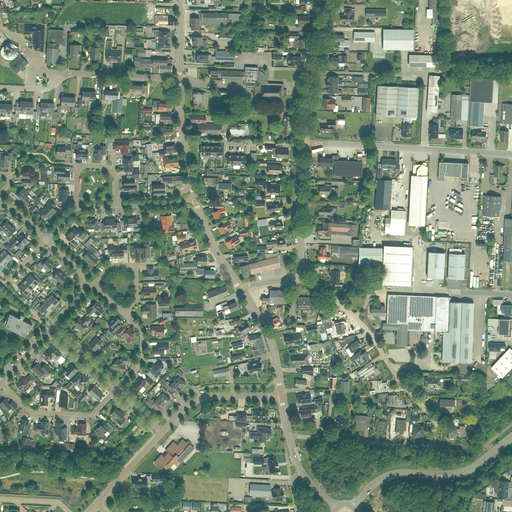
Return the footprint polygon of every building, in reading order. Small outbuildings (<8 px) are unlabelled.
[(17,0),(13,2),(16,8),(18,11),(21,10),(19,6),(17,0)] [(428,0),(429,9),(433,9),(433,24),(439,24),(439,0),(428,0)] [(353,23),(354,15),(351,14),(351,8),(344,8),(344,15),(341,15),(341,22),(349,22),(349,23),(353,23)] [(366,9),(365,17),(386,17),(386,10),(366,9)] [(229,20),(227,20),(227,13),(202,13),(202,19),(199,19),(199,18),(191,18),(191,30),(199,30),(199,25),(227,25),(227,23),(229,23),(228,25),(241,26),(241,13),(229,13),(229,20)] [(155,23),(163,24),(166,24),(166,25),(172,25),(173,16),(168,16),(155,16),(155,23)] [(40,50),(40,51),(44,51),(45,26),(27,25),(26,33),(34,34),(33,42),(35,42),(35,49),(40,50)] [(64,30),(48,29),(46,65),(51,65),(52,65),(53,65),(57,65),(59,44),(63,44),(64,30)] [(383,29),(382,49),(413,50),(413,29),(383,29)] [(155,39),(171,39),(171,35),(170,35),(170,32),(161,31),(161,30),(153,30),(153,34),(155,34),(155,39)] [(374,42),(374,32),(354,32),(353,41),(374,42)] [(294,41),(297,41),(297,48),(303,48),(303,40),(298,39),(298,38),(298,33),(289,33),(289,38),(294,38),(294,41)] [(228,41),(228,51),(234,51),(234,41),(233,41),(233,35),(219,34),(219,41),(228,41)] [(336,41),(340,41),(340,45),(348,45),(348,41),(344,41),(344,35),(336,35),(336,41)] [(202,45),(201,42),(201,37),(193,37),(193,45),(197,45),(197,48),(207,49),(207,45),(202,45)] [(171,39),(155,39),(151,39),(151,42),(155,42),(155,47),(170,48),(170,44),(171,44),(171,39)] [(113,62),(114,49),(111,49),(112,41),(107,41),(106,53),(107,53),(106,61),(109,61),(109,62),(113,62)] [(77,51),(80,51),(80,45),(70,45),(70,58),(77,59),(77,51)] [(100,59),(100,55),(100,52),(99,52),(99,48),(97,48),(97,46),(94,46),(94,48),(92,48),(91,52),(92,52),(92,59),(98,59),(100,59)] [(114,49),(113,62),(117,62),(118,62),(121,62),(121,54),(122,54),(122,47),(117,46),(117,49),(116,49),(114,49)] [(14,54),(13,50),(11,48),(8,48),(5,51),(5,54),(8,56),(11,56),(14,54)] [(210,63),(210,60),(215,60),(215,61),(229,61),(234,61),(234,51),(228,51),(215,51),(215,56),(211,56),(211,55),(206,54),(196,53),(196,62),(210,63)] [(28,63),(21,55),(10,65),(16,73),(20,69),(22,71),(25,69),(23,67),(28,63)] [(409,55),(408,67),(436,67),(436,55),(409,55)] [(300,56),(294,56),(288,56),(287,65),(294,65),(294,64),(300,64),(300,56)] [(330,64),(334,64),(334,66),(338,66),(338,61),(347,61),(347,56),(338,56),(338,57),(330,57),(330,64)] [(140,66),(140,67),(152,68),(152,72),(171,73),(172,59),(160,59),(152,58),(152,59),(140,59),(140,58),(134,57),(134,65),(140,66)] [(283,84),(265,83),(265,81),(266,81),(266,79),(265,79),(265,78),(265,77),(265,76),(264,75),(264,74),(263,73),(262,72),(261,72),(259,71),(258,71),(258,67),(245,67),(245,71),(219,70),(219,71),(210,70),(209,76),(218,77),(218,76),(221,76),(221,79),(244,80),(244,85),(251,86),(251,87),(252,87),(253,89),(254,89),(254,96),(258,97),(258,99),(282,100),(283,95),(286,94),(286,90),(283,89),(283,84)] [(428,87),(426,111),(436,112),(439,76),(429,75),(428,87)] [(470,89),(469,112),(468,126),(483,127),(484,102),(492,102),(494,79),(471,78),(470,89)] [(141,94),(147,95),(147,84),(129,83),(128,93),(141,94)] [(377,85),(376,115),(416,118),(418,87),(377,85)] [(102,100),(107,101),(107,99),(112,99),(112,107),(114,108),(114,112),(122,112),(123,95),(118,95),(118,92),(114,91),(106,91),(105,91),(102,91),(102,95),(102,96),(102,100)] [(88,100),(89,92),(82,92),(81,100),(78,99),(78,106),(81,107),(82,104),(85,104),(85,100),(88,100)] [(89,92),(88,100),(88,104),(92,104),(95,104),(94,112),(97,112),(98,102),(95,102),(95,101),(95,92),(89,92)] [(194,92),(193,97),(194,97),(193,102),(207,103),(208,93),(194,92)] [(451,119),(467,120),(469,95),(452,94),(451,119)] [(57,113),(60,113),(60,109),(63,109),(64,105),(68,106),(68,97),(61,97),(61,106),(57,106),(57,112),(57,113)] [(68,97),(68,106),(71,106),(71,109),(74,109),(74,114),(77,114),(78,107),(75,107),(74,106),(75,98),(68,97)] [(362,111),(369,112),(371,98),(363,97),(362,111)] [(323,98),(322,108),(334,108),(335,99),(323,98)] [(26,114),(27,102),(20,101),(19,110),(16,110),(16,114),(15,117),(19,117),(19,114),(23,114),(26,114)] [(171,104),(160,103),(160,101),(153,101),(152,107),(158,107),(158,111),(171,112),(171,104)] [(27,102),(26,114),(33,115),(33,119),(36,119),(36,112),(34,112),(33,112),(33,102),(27,102)] [(36,112),(36,119),(39,119),(39,114),(47,115),(47,111),(48,103),(41,103),(41,104),(37,104),(37,112),(36,112)] [(56,119),(57,115),(59,116),(60,113),(57,113),(57,112),(53,112),(54,104),(48,103),(47,111),(50,112),(50,116),(53,116),(53,119),(52,123),(56,123),(56,119)] [(511,104),(502,104),(501,123),(511,123),(511,104)] [(156,114),(155,123),(171,124),(171,115),(156,114)] [(292,121),(292,117),(284,116),(282,134),(289,135),(291,120),(292,121)] [(332,131),(332,127),(335,127),(335,121),(328,121),(328,125),(321,125),(321,131),(332,131)] [(201,123),(201,125),(192,125),(192,133),(205,133),(205,134),(221,135),(221,124),(201,123)] [(411,136),(411,124),(402,124),(402,136),(411,136)] [(438,124),(433,124),(430,124),(429,129),(431,129),(430,133),(429,133),(429,137),(438,138),(438,124)] [(20,137),(27,139),(29,132),(21,130),(20,137)] [(450,130),(450,138),(458,138),(458,139),(463,139),(463,130),(450,130)] [(473,131),(472,139),(485,140),(486,132),(473,131)] [(508,141),(509,131),(501,131),(501,141),(508,141)] [(73,144),(73,150),(76,150),(76,158),(81,158),(82,144),(82,141),(78,141),(77,144),(73,144)] [(121,149),(121,154),(128,154),(128,149),(129,149),(129,141),(116,141),(116,149),(121,149)] [(82,144),(81,158),(87,159),(88,151),(92,151),(92,145),(88,144),(88,145),(82,144)] [(158,152),(159,156),(165,155),(165,153),(176,152),(175,144),(164,146),(164,151),(158,152)] [(65,145),(65,147),(58,147),(57,150),(56,156),(61,156),(61,157),(65,158),(65,153),(71,153),(71,145),(65,145)] [(273,156),(276,156),(276,157),(288,158),(288,150),(281,150),(281,149),(276,149),(275,149),(275,146),(265,145),(265,149),(273,150),(273,156)] [(102,153),(106,153),(106,146),(100,146),(100,149),(95,149),(94,159),(102,159),(102,153)] [(210,156),(210,146),(201,146),(201,156),(203,156),(203,158),(210,158),(210,156)] [(9,160),(12,160),(13,153),(8,152),(8,155),(1,155),(0,167),(8,167),(9,160)] [(138,158),(138,154),(131,155),(131,158),(124,158),(124,162),(123,162),(123,165),(133,164),(133,160),(137,160),(137,158),(138,158)] [(320,158),(319,165),(331,165),(334,165),(334,175),(361,176),(362,156),(357,156),(356,161),(338,160),(338,155),(331,155),(331,158),(320,158)] [(240,156),(239,165),(246,165),(249,165),(249,158),(246,158),(246,156),(240,156)] [(171,166),(171,167),(174,166),(178,165),(177,158),(169,159),(169,157),(163,158),(165,168),(170,168),(170,166),(171,166)] [(399,172),(399,164),(395,164),(395,159),(382,159),(381,168),(394,169),(394,171),(399,172)] [(468,180),(468,172),(469,163),(440,162),(439,179),(445,179),(445,176),(461,177),(461,180),(468,180)] [(132,171),(132,174),(139,174),(139,171),(138,171),(137,168),(133,168),(133,164),(123,165),(123,167),(124,167),(124,171),(132,171)] [(268,164),(267,172),(267,173),(281,174),(281,165),(274,165),(268,164)] [(424,226),(427,176),(426,176),(426,167),(425,165),(425,164),(422,164),(419,166),(413,165),(412,176),(413,176),(410,225),(424,226)] [(502,177),(502,172),(503,166),(495,165),(494,175),(490,174),(490,182),(494,183),(494,176),(502,177)] [(34,174),(34,172),(35,168),(23,168),(22,176),(31,176),(30,180),(38,180),(39,174),(34,174)] [(55,174),(58,174),(58,182),(63,183),(63,180),(69,180),(70,172),(63,172),(63,168),(56,168),(55,174)] [(124,185),(134,184),(134,182),(138,181),(139,180),(139,175),(132,175),(132,179),(123,179),(124,185)] [(219,183),(218,183),(218,177),(204,176),(204,180),(204,185),(216,185),(216,189),(231,190),(231,183),(219,182),(219,183)] [(374,209),(389,210),(391,180),(376,179),(374,209)] [(271,183),(270,185),(268,185),(267,192),(271,192),(271,194),(275,194),(275,192),(279,192),(280,185),(279,185),(276,185),(276,183),(271,183)] [(134,184),(124,185),(124,191),(130,191),(130,194),(137,193),(137,187),(134,187),(134,184)] [(58,195),(57,200),(66,200),(66,196),(68,196),(69,189),(65,189),(66,185),(58,185),(58,189),(59,189),(59,195),(58,195)] [(154,195),(164,195),(164,185),(154,185),(154,186),(151,186),(151,190),(154,190),(154,195)] [(322,186),(322,187),(319,187),(319,193),(326,194),(326,195),(331,195),(331,186),(322,186)] [(22,200),(29,193),(31,191),(29,189),(27,191),(23,188),(17,195),(22,200)] [(221,191),(219,190),(206,190),(206,198),(214,198),(217,198),(217,202),(223,202),(223,194),(221,194),(221,191)] [(29,193),(22,200),(28,205),(32,200),(36,204),(40,200),(36,196),(34,198),(29,193)] [(483,216),(494,216),(500,217),(501,196),(484,195),(483,216)] [(50,200),(46,204),(47,205),(45,208),(52,215),(56,211),(53,207),(55,205),(50,200)] [(267,204),(268,212),(273,212),(273,211),(274,211),(274,212),(275,212),(278,212),(279,211),(279,210),(280,210),(279,203),(272,204),(272,203),(267,204)] [(327,208),(319,208),(318,214),(323,214),(322,217),(327,217),(327,214),(332,214),(333,207),(327,207),(327,208)] [(404,234),(405,208),(389,207),(389,221),(385,221),(384,234),(404,234)] [(52,215),(45,208),(43,210),(41,208),(37,212),(43,218),(45,215),(49,219),(52,215)] [(219,210),(212,212),(215,219),(221,217),(220,214),(226,212),(224,208),(219,210)] [(174,231),(174,224),(172,224),(171,215),(161,216),(162,232),(174,231)] [(124,218),(124,225),(121,225),(121,231),(127,231),(127,227),(131,227),(130,217),(128,217),(128,218),(124,218)] [(137,218),(133,218),(133,217),(130,217),(131,227),(134,227),(134,230),(141,230),(140,224),(137,224),(137,218)] [(110,219),(111,229),(116,229),(116,230),(120,230),(120,222),(115,222),(115,218),(110,219)] [(88,219),(88,229),(95,229),(95,231),(98,231),(97,219),(88,219)] [(111,229),(110,219),(106,219),(106,223),(101,223),(101,231),(105,231),(105,229),(111,229)] [(218,228),(221,234),(228,231),(227,229),(231,227),(234,225),(231,219),(223,222),(223,223),(222,224),(223,225),(218,228)] [(4,232),(11,225),(7,221),(2,226),(0,224),(0,231),(2,230),(4,232)] [(325,233),(325,235),(331,236),(331,234),(355,235),(356,222),(331,221),(331,222),(323,222),(322,227),(318,227),(318,231),(317,231),(316,232),(316,235),(317,236),(321,236),(322,235),(322,233),(325,233)] [(452,231),(453,222),(440,222),(440,231),(445,231),(445,230),(452,231)] [(8,242),(13,237),(11,234),(16,229),(11,225),(4,232),(7,235),(4,238),(8,242)] [(75,228),(72,231),(70,233),(77,239),(79,237),(83,239),(87,235),(83,231),(81,234),(75,228)] [(69,245),(73,249),(77,245),(74,242),(77,239),(70,233),(68,235),(66,238),(71,243),(69,245)] [(17,240),(14,238),(9,243),(13,247),(16,244),(20,248),(27,240),(22,235),(17,240)] [(228,249),(235,245),(240,243),(239,241),(237,237),(231,239),(225,242),(228,249)] [(198,248),(195,240),(188,243),(187,241),(184,242),(180,244),(183,253),(196,249),(195,249),(198,248)] [(87,262),(97,251),(89,244),(85,249),(88,251),(83,257),(87,262)] [(0,253),(0,254),(8,262),(12,257),(8,253),(10,251),(4,245),(0,250),(2,252),(0,253)] [(118,258),(118,248),(114,248),(114,245),(108,245),(109,252),(112,252),(112,258),(118,258)] [(124,251),(127,251),(127,245),(121,245),(121,248),(118,248),(118,258),(124,258),(124,251)] [(140,248),(140,257),(149,257),(149,245),(146,245),(146,248),(140,248)] [(329,252),(338,253),(338,257),(358,258),(359,248),(339,247),(339,245),(330,245),(329,252)] [(383,245),(382,284),(410,285),(412,246),(383,245)] [(140,257),(140,248),(134,248),(134,246),(131,246),(131,258),(140,257)] [(325,259),(330,259),(330,254),(325,254),(325,247),(319,247),(319,253),(317,253),(317,259),(320,259),(320,261),(321,262),(324,262),(325,259)] [(382,250),(359,250),(358,265),(381,265),(382,250)] [(100,257),(99,255),(100,254),(97,251),(87,262),(92,266),(97,260),(100,262),(104,258),(102,256),(100,257)] [(427,277),(433,278),(443,278),(444,253),(428,252),(427,267),(427,277)] [(448,253),(447,278),(463,279),(465,254),(448,253)] [(0,262),(4,266),(8,262),(0,254),(0,262)] [(194,260),(194,263),(179,263),(179,271),(197,270),(197,266),(198,266),(197,263),(206,264),(207,257),(197,257),(197,259),(194,259),(194,260)] [(240,266),(242,271),(243,276),(280,267),(277,257),(258,262),(247,265),(240,266)] [(48,269),(49,270),(54,265),(47,259),(44,263),(41,260),(37,265),(41,269),(43,267),(46,271),(48,269)] [(144,272),(144,279),(158,279),(158,272),(154,272),(153,266),(147,266),(147,272),(144,272)] [(335,266),(334,271),(330,270),(330,277),(331,277),(331,278),(331,284),(339,284),(340,271),(342,271),(342,267),(335,266)] [(57,280),(63,274),(59,270),(53,275),(51,273),(47,278),(51,281),(54,278),(57,280)] [(26,279),(35,287),(37,284),(39,286),(41,284),(43,282),(41,280),(39,282),(31,274),(26,279)] [(63,274),(57,280),(60,283),(57,286),(57,288),(61,291),(65,286),(62,283),(67,278),(63,274)] [(22,283),(31,291),(33,293),(35,291),(33,289),(35,287),(26,279),(22,283)] [(31,291),(22,283),(18,288),(23,292),(21,294),(26,299),(30,295),(28,293),(31,291)] [(229,294),(226,286),(219,288),(206,293),(210,302),(223,297),(229,294)] [(144,288),(144,296),(156,296),(156,287),(144,288)] [(47,299),(55,306),(60,302),(55,298),(57,295),(52,290),(47,294),(49,296),(47,299)] [(286,303),(287,291),(270,290),(269,297),(262,296),(262,302),(269,303),(286,303)] [(473,303),(449,302),(449,297),(387,294),(386,323),(383,323),(383,329),(397,329),(397,334),(396,334),(396,338),(397,338),(396,345),(406,346),(407,330),(442,331),(441,362),(471,363),(473,303)] [(298,297),(298,308),(312,309),(312,304),(310,304),(310,298),(298,297)] [(55,306),(47,299),(45,301),(43,299),(41,301),(43,303),(51,311),(55,306)] [(90,315),(94,312),(95,313),(96,312),(99,315),(103,310),(100,308),(101,306),(96,302),(92,306),(92,305),(86,311),(90,315)] [(238,309),(235,302),(228,305),(228,306),(223,307),(225,311),(229,309),(230,312),(238,309)] [(51,311),(43,303),(41,305),(39,303),(35,307),(41,313),(43,311),(47,315),(51,311)] [(147,314),(147,316),(156,316),(156,304),(147,304),(147,307),(142,307),(142,314),(147,314)] [(185,316),(203,316),(203,304),(185,304),(185,307),(185,316)] [(511,305),(502,305),(501,313),(504,313),(504,315),(511,315),(511,305)] [(381,306),(381,309),(371,309),(371,315),(384,315),(385,306),(381,306)] [(10,314),(5,326),(24,336),(32,325),(22,320),(24,316),(21,314),(19,316),(21,317),(20,319),(10,314)] [(321,323),(324,322),(332,321),(330,314),(320,316),(321,323)] [(74,324),(81,331),(86,325),(90,320),(85,316),(81,320),(79,318),(74,324)] [(115,316),(108,323),(111,327),(109,328),(114,333),(119,328),(117,326),(117,325),(120,321),(115,316)] [(272,319),(273,321),(270,322),(273,327),(280,324),(279,323),(280,322),(278,318),(277,318),(277,317),(272,319)] [(511,330),(511,329),(511,327),(511,322),(511,319),(509,319),(499,319),(499,334),(504,334),(504,337),(511,337),(511,330)] [(239,323),(240,325),(234,329),(235,330),(232,331),(236,337),(238,336),(239,336),(250,329),(246,322),(244,323),(243,321),(239,323)] [(326,331),(336,329),(338,338),(342,337),(341,333),(345,333),(343,323),(335,325),(334,321),(332,321),(324,323),(326,331)] [(124,326),(115,335),(118,337),(120,337),(123,334),(127,338),(127,342),(128,341),(128,342),(128,343),(130,343),(131,342),(131,341),(135,341),(134,334),(129,328),(127,330),(126,329),(126,328),(124,326)] [(162,335),(164,335),(164,326),(151,327),(152,332),(156,332),(156,336),(157,336),(158,338),(162,338),(162,335)] [(227,326),(221,328),(224,335),(230,333),(227,326)] [(303,342),(303,341),(301,333),(292,335),(284,337),(286,344),(293,342),(294,344),(303,342)] [(250,343),(255,342),(258,356),(266,354),(262,335),(255,336),(255,335),(249,337),(250,343)] [(89,345),(95,351),(102,343),(104,346),(109,341),(106,339),(103,342),(97,337),(89,345)] [(356,350),(355,348),(360,345),(357,340),(350,344),(351,345),(348,347),(351,353),(356,350)] [(160,354),(160,355),(164,355),(164,349),(168,349),(168,342),(159,342),(159,346),(154,346),(154,354),(160,354)] [(310,345),(311,351),(323,348),(322,343),(310,345)] [(505,344),(490,343),(489,351),(490,351),(489,354),(496,355),(497,351),(500,351),(501,348),(505,348),(505,344)] [(53,357),(57,360),(61,355),(52,347),(44,355),(49,360),(50,360),(53,357)] [(502,378),(511,367),(511,349),(510,348),(491,368),(502,378)] [(362,350),(349,358),(351,360),(353,359),(357,356),(359,360),(357,361),(360,366),(366,362),(365,361),(369,358),(365,351),(363,352),(362,350)] [(123,365),(127,360),(122,355),(118,360),(118,359),(112,365),(115,367),(115,368),(116,370),(117,369),(120,372),(126,367),(123,365)] [(291,356),(292,367),(299,367),(299,364),(308,364),(308,355),(291,356)] [(149,371),(146,373),(154,381),(158,377),(157,376),(161,372),(160,371),(164,367),(159,362),(155,366),(153,364),(148,370),(149,371)] [(249,371),(249,373),(262,370),(261,369),(263,369),(262,365),(261,365),(260,362),(248,364),(247,363),(248,362),(239,364),(240,368),(245,367),(248,366),(248,368),(247,368),(247,372),(249,371)] [(47,375),(52,370),(45,364),(42,367),(37,363),(31,369),(40,377),(44,372),(47,375)] [(77,370),(72,365),(66,371),(63,368),(57,374),(62,378),(66,374),(70,378),(77,370)] [(364,367),(359,370),(360,370),(357,372),(362,380),(365,378),(373,373),(375,376),(380,373),(377,368),(376,368),(375,368),(373,365),(366,370),(364,367)] [(214,377),(230,374),(228,367),(213,370),(214,377)] [(175,377),(177,378),(174,381),(181,388),(186,384),(180,379),(180,377),(183,374),(178,369),(175,373),(177,374),(175,375),(175,377)] [(31,383),(35,380),(30,375),(26,379),(24,377),(22,380),(22,379),(16,385),(20,389),(20,388),(24,392),(28,387),(32,384),(31,383)] [(81,389),(83,387),(89,381),(82,375),(81,377),(78,375),(72,382),(76,385),(77,384),(81,389)] [(439,378),(439,375),(433,375),(433,378),(425,378),(423,380),(425,382),(425,387),(427,389),(429,387),(436,387),(436,388),(440,388),(440,383),(439,383),(439,378)] [(132,386),(138,391),(146,383),(140,378),(132,386)] [(164,381),(162,384),(163,385),(168,390),(170,388),(171,388),(177,393),(181,388),(174,381),(172,384),(170,383),(168,381),(167,382),(166,381),(166,382),(164,381)] [(348,392),(349,381),(340,381),(340,392),(348,392)] [(381,383),(381,381),(378,381),(379,391),(388,390),(387,383),(381,383)] [(89,392),(97,400),(103,394),(94,386),(89,392)] [(159,398),(166,404),(170,400),(165,395),(165,394),(167,391),(162,386),(160,389),(161,390),(160,392),(160,393),(162,394),(159,398)] [(67,406),(68,394),(60,394),(60,390),(57,390),(56,396),(59,396),(59,406),(67,406)] [(54,397),(54,392),(46,391),(46,394),(41,394),(40,404),(42,405),(42,406),(45,406),(45,405),(48,405),(48,397),(54,397)] [(87,396),(84,393),(79,398),(82,401),(87,396)] [(310,393),(297,395),(298,403),(302,402),(302,403),(311,402),(310,393)] [(396,397),(396,395),(389,396),(389,405),(396,404),(396,405),(402,404),(401,399),(400,399),(399,397),(396,397)] [(166,404),(159,398),(156,401),(154,399),(153,399),(151,401),(149,398),(145,402),(152,408),(155,404),(156,404),(161,409),(166,404)] [(13,410),(17,406),(12,401),(10,403),(5,399),(0,403),(0,404),(7,411),(10,408),(13,410)] [(454,407),(454,406),(455,400),(439,399),(439,405),(440,408),(441,410),(443,412),(445,413),(447,413),(450,412),(452,411),(453,409),(454,407)] [(311,415),(311,413),(318,412),(317,405),(308,406),(308,409),(300,410),(301,417),(305,416),(305,418),(309,417),(308,416),(311,415)] [(116,422),(120,425),(125,420),(122,417),(124,415),(119,410),(118,411),(115,408),(113,411),(114,411),(111,414),(117,420),(116,422)] [(237,413),(237,416),(229,415),(229,420),(237,420),(237,421),(253,421),(253,419),(268,420),(268,419),(269,419),(269,416),(268,416),(268,411),(253,410),(253,417),(246,417),(247,413),(237,413)] [(368,416),(356,415),(355,419),(356,420),(355,429),(363,430),(364,425),(370,425),(371,417),(371,412),(368,411),(368,416)] [(412,434),(412,435),(423,436),(424,431),(426,431),(426,427),(424,427),(425,425),(417,424),(418,420),(419,420),(420,415),(412,415),(411,419),(411,423),(409,423),(409,432),(412,433),(411,434),(412,434)] [(349,419),(336,417),(335,428),(346,429),(346,423),(348,423),(349,419)] [(28,435),(31,426),(28,425),(29,421),(27,421),(26,419),(24,420),(22,419),(19,429),(24,430),(24,432),(25,434),(28,435)] [(375,427),(378,428),(377,431),(384,432),(385,426),(387,426),(387,421),(378,421),(379,419),(376,419),(376,421),(375,427)] [(101,437),(107,431),(110,433),(115,429),(108,422),(106,424),(103,421),(94,431),(96,432),(95,433),(98,436),(99,435),(101,437)] [(48,434),(49,422),(41,422),(41,425),(34,424),(34,431),(41,431),(41,433),(48,434)] [(59,439),(63,439),(63,442),(66,442),(66,439),(67,427),(63,427),(64,423),(56,423),(56,434),(59,435),(59,439)] [(405,428),(406,423),(396,423),(395,433),(402,434),(403,428),(405,428)] [(86,435),(86,424),(78,424),(78,427),(71,427),(71,434),(78,434),(86,435)] [(459,426),(459,429),(450,428),(450,433),(448,432),(448,438),(454,438),(454,435),(464,436),(465,426),(459,426)] [(271,436),(271,429),(265,428),(265,427),(259,427),(259,433),(250,432),(250,438),(258,439),(258,440),(262,440),(265,440),(266,440),(267,439),(269,438),(269,437),(269,436),(271,436)] [(177,466),(194,448),(190,444),(189,445),(183,439),(177,445),(174,442),(166,450),(168,453),(164,457),(162,455),(154,463),(161,468),(160,468),(163,465),(164,466),(165,466),(166,465),(169,467),(173,462),(177,466)] [(277,470),(276,459),(274,460),(274,457),(266,458),(266,459),(263,459),(263,464),(266,464),(267,467),(266,468),(266,472),(267,472),(268,473),(278,472),(277,470)] [(495,488),(495,492),(498,493),(498,496),(501,496),(504,497),(504,496),(507,497),(508,491),(508,488),(510,488),(511,488),(511,476),(511,482),(509,482),(505,481),(503,481),(499,481),(499,483),(499,488),(495,488)] [(133,482),(133,483),(133,487),(146,487),(147,479),(141,478),(138,478),(134,478),(134,482),(133,482)] [(249,495),(269,496),(270,485),(250,484),(249,495)] [(281,491),(280,488),(274,489),(276,500),(282,499),(282,498),(284,498),(283,491),(281,491)] [(483,511),(482,511),(494,511),(495,508),(495,502),(490,501),(484,501),(483,507),(484,507),(484,509),(483,509),(483,511)]
